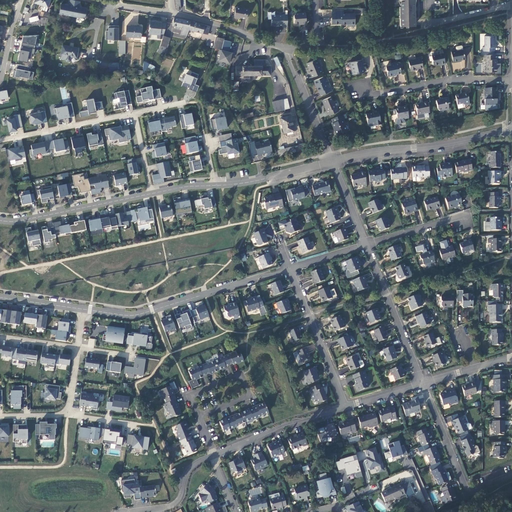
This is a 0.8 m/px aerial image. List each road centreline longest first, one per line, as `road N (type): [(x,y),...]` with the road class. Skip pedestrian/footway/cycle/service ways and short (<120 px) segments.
road 1 (residential): [(82,308),(131,315),(290,268)]
road 2 (residential): [(171,13),(280,46),(316,47),(315,0)]
road 3 (residential): [(511,129),(332,160)]
road 4 (residential): [(0,220),(152,193)]
road 5 (residential): [(511,77),(374,94),(359,89)]
road 6 (residential): [(422,383),(365,243)]
road 7 (residential): [(345,406),(290,268)]
road 8 (residential): [(213,455),(345,406)]
road 9 (residential): [(0,140),(133,113)]
road 10 (residential): [(190,396),(240,375),(248,395),(198,417)]
